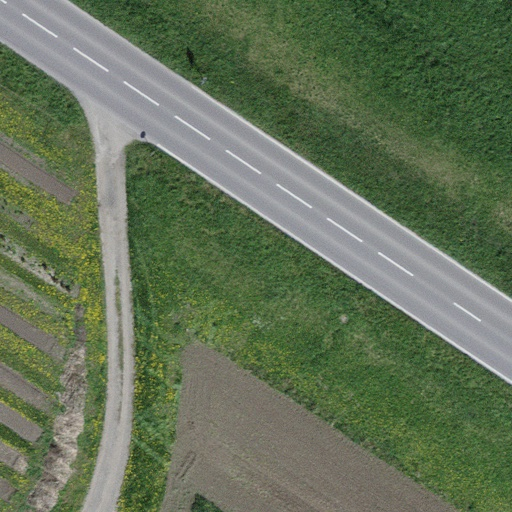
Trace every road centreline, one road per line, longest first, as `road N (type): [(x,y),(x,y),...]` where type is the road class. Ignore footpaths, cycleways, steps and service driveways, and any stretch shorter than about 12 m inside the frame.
road 1 (primary): [(511,347),(0,4)]
road 2 (track): [(102,511),(130,409),(107,162),(113,81)]
